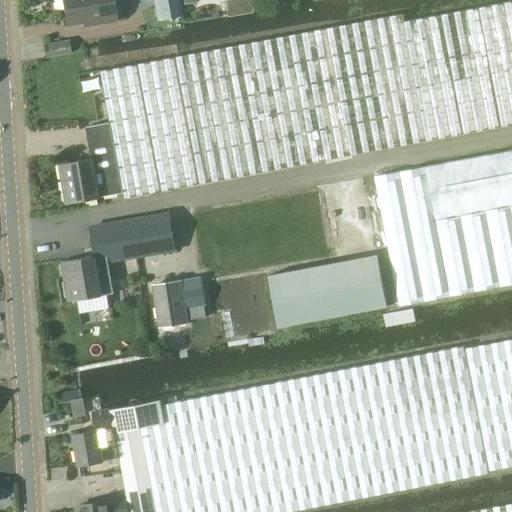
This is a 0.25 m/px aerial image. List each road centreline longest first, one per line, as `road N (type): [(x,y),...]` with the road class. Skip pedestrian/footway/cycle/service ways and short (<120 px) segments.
road 1 (unknown): [(12,223),(511,131)]
road 2 (residential): [(31,511),(0,30)]
